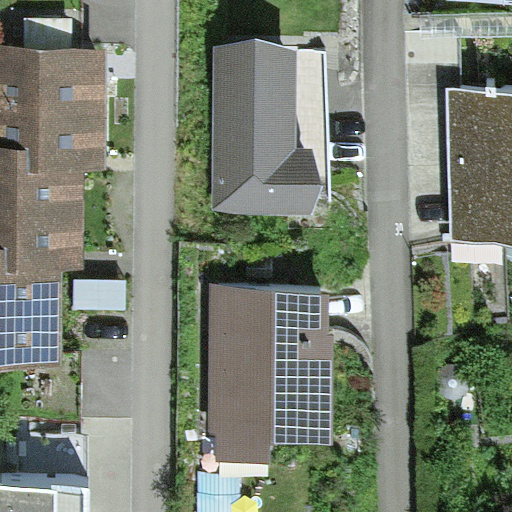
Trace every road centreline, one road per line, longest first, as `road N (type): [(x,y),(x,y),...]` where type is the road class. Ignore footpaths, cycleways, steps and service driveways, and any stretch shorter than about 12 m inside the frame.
road 1 (residential): [(382,0),(397,511)]
road 2 (residential): [(153,0),(151,511)]
